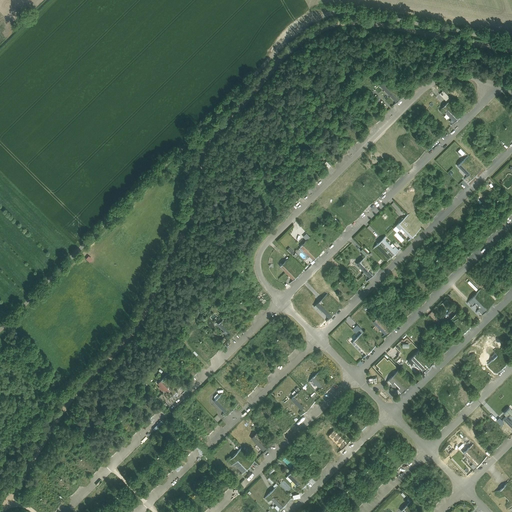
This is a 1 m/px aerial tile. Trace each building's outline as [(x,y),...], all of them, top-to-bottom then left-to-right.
[(403,96),(386,79),(380,84),(397,102),(403,96)] [(443,90),(436,97),(443,104),(450,96),(443,90)] [(383,116),(365,98),(360,104),(377,121),(383,116)] [(461,116),(448,102),(443,108),(456,121),(461,116)] [(363,136),(345,118),(340,123),(357,141),(363,136)] [(441,135),(428,122),(422,127),(435,141),(441,135)] [(342,155),(325,138),(320,143),(337,161),(342,155)] [(421,155),(408,142),(402,147),(415,160),(421,155)] [(498,153),(489,144),(483,149),(492,158),(498,153)] [(322,175),(305,157),(300,163),(317,180),(322,175)] [(323,164),(327,168),(331,165),(327,160),(323,164)] [(477,173),(464,160),(459,165),(472,178),(477,173)] [(401,175),(392,166),(386,171),(395,180),(401,175)] [(302,195),(285,177),(280,182),(297,200),(302,195)] [(457,193),(444,179),(439,185),(452,198),(457,193)] [(380,195),(367,181),(362,187),(375,200),(380,195)] [(511,212),(511,208),(501,197),(496,202),(509,215),(511,212)] [(360,214),(347,201),(342,206),(355,220),(360,214)] [(437,212),(428,203),(423,209),(432,218),(437,212)] [(494,230),(481,217),(475,222),(488,235),(494,230)] [(417,232),(404,219),(398,224),(411,237),(417,232)] [(340,234),(327,221),(322,226),(335,239),(340,234)] [(474,250),(461,236),(455,242),(468,255),(474,250)] [(397,252),(384,238),(378,244),(391,257),(397,252)] [(320,254),(307,241),(301,246),(314,259),(320,254)] [(453,269),(440,256),(435,261),(448,275),(453,269)] [(377,272),(363,258),(358,264),(371,277),(377,272)] [(300,274),(287,260),(281,266),(294,279),(300,274)] [(433,289),(420,276),(415,281),(428,294),(433,289)] [(356,291),(343,278),(338,283),(351,297),(356,291)] [(501,278),(496,283),(505,292),(510,287),(501,278)] [(490,307),(477,293),(472,299),(485,312),(490,307)] [(413,309),(400,296),(395,301),(408,314),(413,309)] [(258,311),(245,298),(239,303),(252,317),(258,311)] [(336,311),(323,298),(318,303),(331,316),(336,311)] [(470,327),(457,313),(451,319),(464,332),(470,327)] [(393,329),(380,315),(374,321),(387,334),(393,329)] [(238,331),(225,318),(219,323),(232,336),(238,331)] [(450,346),(437,333),(431,338),(444,352),(450,346)] [(294,349),(281,335),(276,341),(289,354),(294,349)] [(373,348),(360,335),(354,340),(367,354),(373,348)] [(218,351),(205,337),(199,343),(212,356),(218,351)] [(429,366),(416,353),(411,358),(424,371),(429,366)] [(261,355),(256,360),(269,374),(274,368),(261,355)] [(506,364),(498,355),(492,360),(501,369),(506,364)] [(198,370),(185,357),(179,362),(192,376),(198,370)] [(486,384),(473,370),(468,376),(481,389),(486,384)] [(409,386),(396,372),(391,378),(404,391),(409,386)] [(331,386),(318,373),(312,378),(325,391),(331,386)] [(254,388),(241,375),(236,380),(249,393),(254,388)] [(177,390),(164,377),(159,382),(172,395),(177,390)] [(466,403),(453,390),(448,395),(461,409),(466,403)] [(311,406),(298,392),(292,398),(305,411),(311,406)] [(234,408),(221,394),(216,400),(229,413),(234,408)] [(157,410),(144,396),(139,402),(152,415),(157,410)] [(367,423),(354,410),(349,416),(362,429),(367,423)] [(446,423),(433,410),(427,415),(440,428),(446,423)] [(291,425),(278,412),(272,417),(285,431),(291,425)] [(214,427),(201,414),(196,419),(209,433),(214,427)] [(137,429),(124,416),(119,421),(132,435),(137,429)] [(503,441),(490,427),(484,433),(497,446),(503,441)] [(347,443),(334,430),(329,435),(342,448),(347,443)] [(271,445),(258,432),(252,437),(265,450),(271,445)] [(194,447),(181,434),(175,439),(188,452),(194,447)] [(117,449),(104,436),(99,441),(112,454),(117,449)] [(482,461),(469,447),(464,453),(477,466),(482,461)] [(404,461),(391,448),(386,453),(399,466),(404,461)] [(327,463),(314,450),(309,455),(322,468),(327,463)] [(251,465),(238,451),(232,457),(245,470),(251,465)] [(174,466),(161,453),(155,459),(168,472),(174,466)] [(290,466),(294,462),(286,454),(282,458),(290,466)] [(97,468),(84,455),(79,460),(92,474),(97,468)] [(384,481),(371,467),(366,473),(379,486),(384,481)] [(307,482),(294,469),(289,475),(302,488),(307,482)] [(230,484),(217,471),(212,476),(225,490),(230,484)] [(154,486),(141,473),(135,478),(148,491),(154,486)] [(77,488),(64,475),(58,480),(71,494),(77,488)] [(441,498),(428,485),(422,490),(435,504),(441,498)] [(511,490),(506,485),(500,490),(511,501),(511,490)] [(364,500),(351,487),(345,492),(358,505),(364,500)] [(287,502),(274,489),(269,494),(282,507),(287,502)] [(210,504),(197,491),(192,496),(205,509),(210,504)] [(133,506),(120,493),(115,498),(128,511),(133,506)] [(52,511),(57,508),(44,495),(38,500),(49,511),(52,511)]
